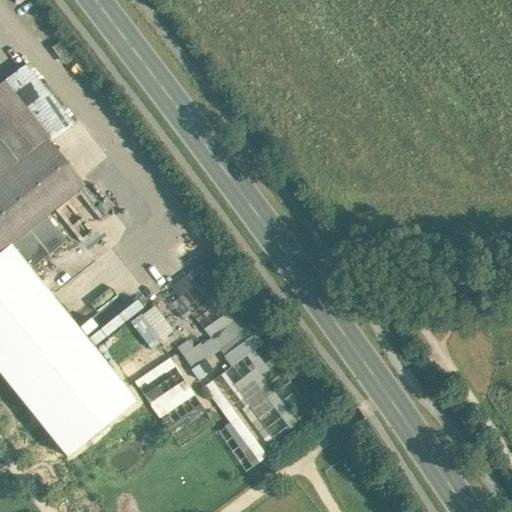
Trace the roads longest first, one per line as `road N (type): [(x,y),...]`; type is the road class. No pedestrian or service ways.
road 1 (primary): [(88,0),(462,511)]
road 2 (unknown): [(0,20),(154,219),(152,251),(85,319)]
